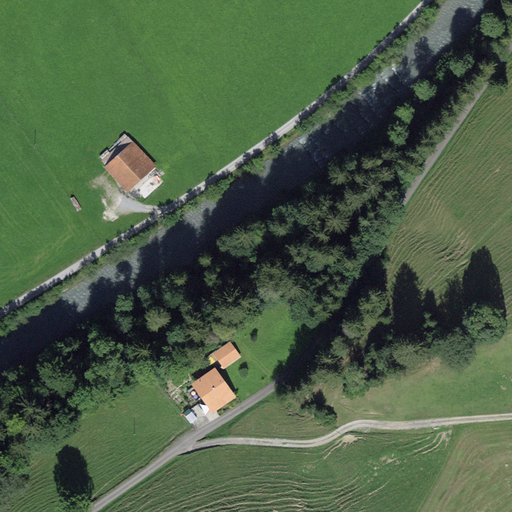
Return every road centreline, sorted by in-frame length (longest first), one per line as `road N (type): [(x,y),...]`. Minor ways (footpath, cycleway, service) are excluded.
road 1 (track): [(89,511),(265,396),(326,335),(403,200),(511,47)]
road 2 (track): [(427,0),(312,110),(0,315)]
road 3 (track): [(511,416),(361,423),(314,444),(236,441),(180,450)]
